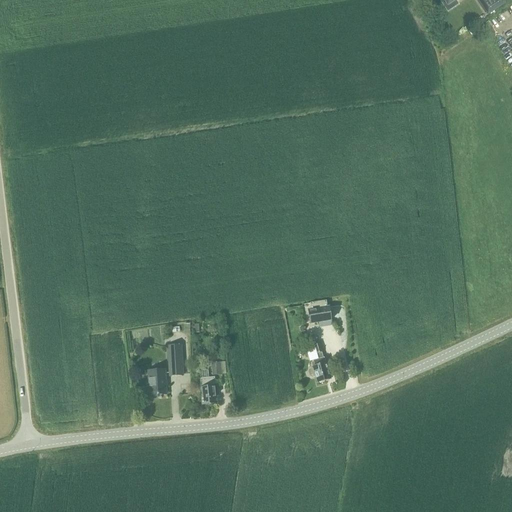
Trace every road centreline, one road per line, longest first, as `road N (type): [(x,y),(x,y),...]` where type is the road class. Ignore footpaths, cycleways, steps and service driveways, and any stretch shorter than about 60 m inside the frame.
road 1 (tertiary): [(28,446),(276,417),(511,322)]
road 2 (unclassified): [(28,446),(0,212)]
